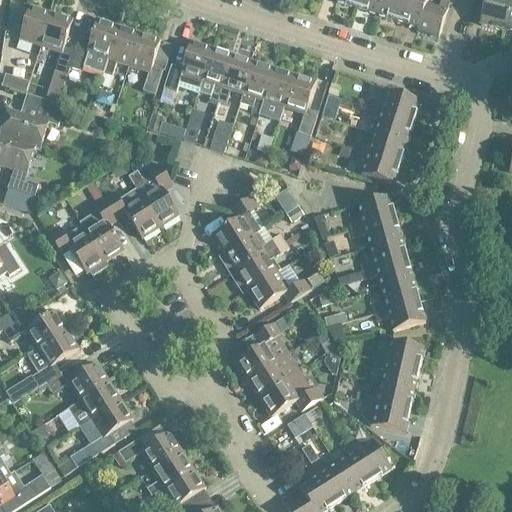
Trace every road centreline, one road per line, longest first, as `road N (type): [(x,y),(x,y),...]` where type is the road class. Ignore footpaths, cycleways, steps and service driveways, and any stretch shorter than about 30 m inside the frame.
road 1 (residential): [(394,511),(433,458),(461,357),(453,239),(481,118),(473,86)]
road 2 (residential): [(473,86),(201,0)]
road 3 (residential): [(209,410),(157,379),(118,316),(124,290),(167,263),(178,272)]
road 4 (residential): [(209,410),(219,338),(178,272)]
road 5 (residential): [(178,272),(209,153)]
